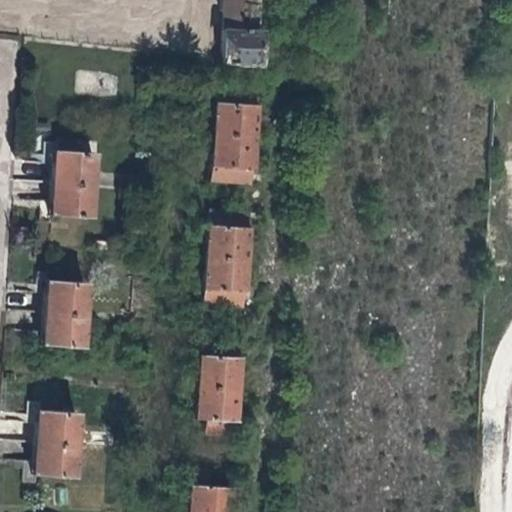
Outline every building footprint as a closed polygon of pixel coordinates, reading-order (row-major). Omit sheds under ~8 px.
[(260,0),(219,0),(216,62),(256,66),(260,0)] [(214,83),(211,132),(208,180),(249,183),(255,87),(214,83)] [(87,215),(89,183),(91,151),(51,148),(47,213),(87,215)] [(200,303),(240,305),(247,209),(206,206),(200,303)] [(38,343),(78,345),(83,280),(42,278),(38,343)] [(191,432),(232,435),(238,339),(208,338),(206,353),(197,353),(191,432)] [(33,408),(31,441),(29,473),(70,475),(74,410),(33,408)] [(189,466),(185,511),(226,511),(230,470),(189,466)]
